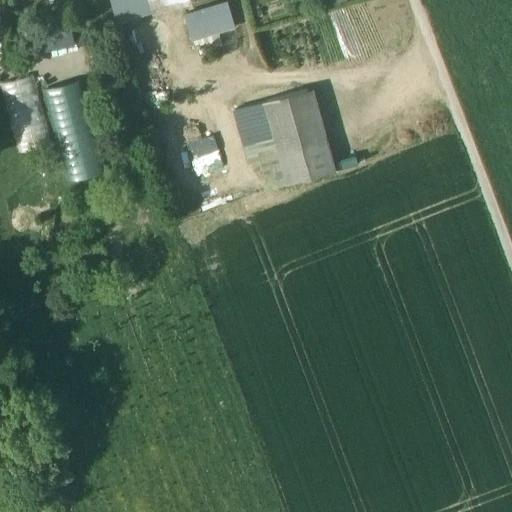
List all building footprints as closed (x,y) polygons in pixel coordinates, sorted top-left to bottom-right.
[(110,0),(115,18),(176,0),(110,0)] [(226,3),(184,15),(191,39),(233,27),(226,3)] [(71,23),(42,31),(47,48),(76,40),(71,23)] [(32,77),(1,85),(20,154),(51,145),(32,77)] [(80,79),(45,87),(65,180),(101,172),(80,79)] [(305,90),(266,101),(289,183),(328,172),(305,90)]
